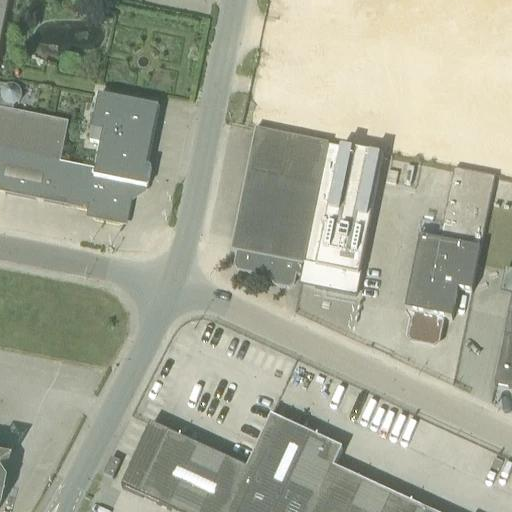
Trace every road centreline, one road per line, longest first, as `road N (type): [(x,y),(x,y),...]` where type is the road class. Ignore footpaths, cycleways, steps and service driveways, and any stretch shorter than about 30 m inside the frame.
road 1 (unclassified): [(177,290),(511,438)]
road 2 (unclassified): [(177,290),(238,0)]
road 3 (unclassified): [(61,511),(177,290)]
road 4 (unclassified): [(0,253),(177,290)]
